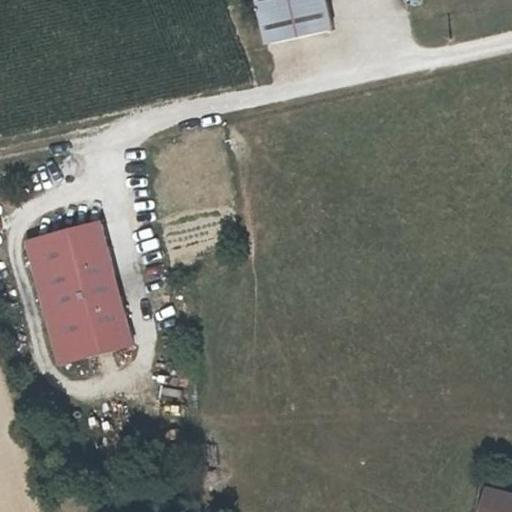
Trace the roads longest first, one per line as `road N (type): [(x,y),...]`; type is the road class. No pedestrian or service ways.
road 1 (unclassified): [(118,137),(511,43)]
road 2 (track): [(0,163),(118,137)]
